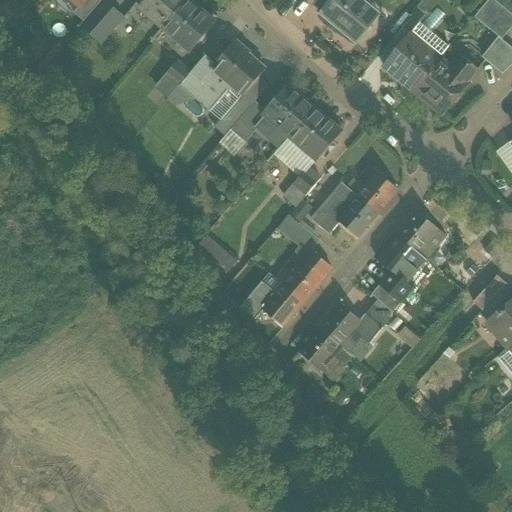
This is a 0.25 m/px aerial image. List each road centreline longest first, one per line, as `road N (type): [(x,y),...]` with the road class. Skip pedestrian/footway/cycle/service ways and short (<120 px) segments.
road 1 (residential): [(438,168),(239,0)]
road 2 (residential): [(295,341),(438,168)]
